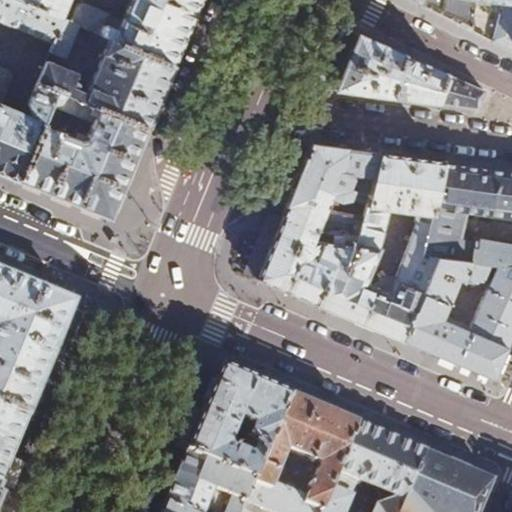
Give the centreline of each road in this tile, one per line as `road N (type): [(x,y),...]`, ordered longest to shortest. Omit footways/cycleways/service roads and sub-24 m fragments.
road 1 (tertiary): [(164,293),(502,439)]
road 2 (primary): [(164,293),(280,0)]
road 3 (primary): [(70,511),(164,293)]
road 4 (residential): [(297,111),(511,138)]
road 5 (residential): [(511,87),(356,0)]
road 6 (residential): [(0,225),(164,293)]
